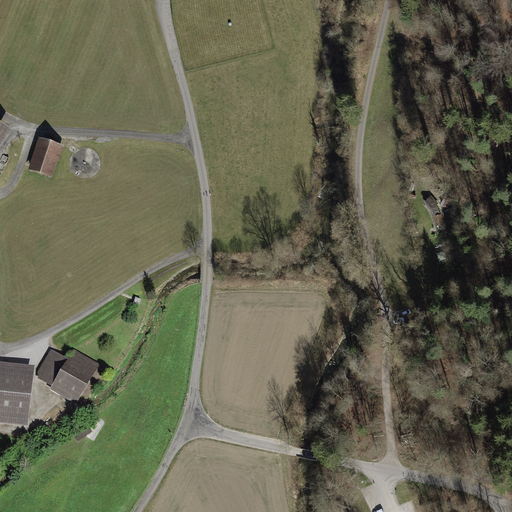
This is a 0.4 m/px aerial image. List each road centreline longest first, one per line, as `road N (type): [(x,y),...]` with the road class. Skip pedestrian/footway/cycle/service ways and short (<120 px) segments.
road 1 (track): [(388,470),(387,318),(359,209),(358,151),(388,0)]
road 2 (residential): [(163,0),(207,208),(205,303),(186,425)]
road 3 (unclassified): [(186,425),(466,486),(502,511)]
